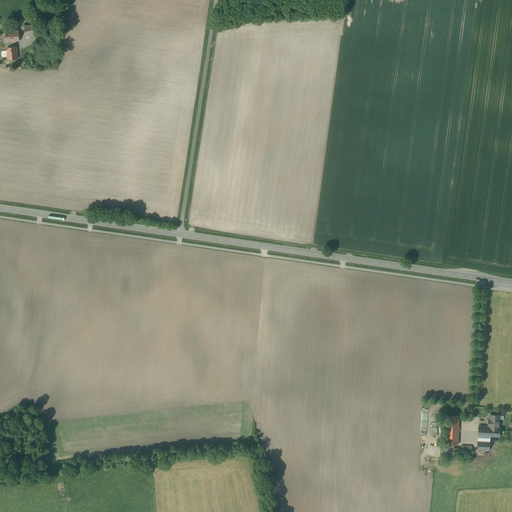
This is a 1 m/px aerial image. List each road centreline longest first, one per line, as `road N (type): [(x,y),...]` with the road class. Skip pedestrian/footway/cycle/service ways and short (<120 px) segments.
road 1 (secondary): [(511,282),(181,234)]
road 2 (unclassified): [(216,0),(181,234)]
road 3 (secondary): [(181,234),(0,208)]
